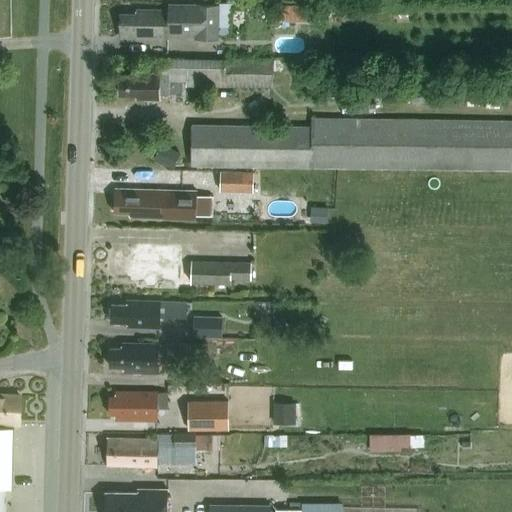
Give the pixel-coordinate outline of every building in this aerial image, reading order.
[(127,31),(127,37),(170,38),(170,32),(196,32),(196,38),(219,38),(220,5),(169,4),(169,10),(137,9),(137,14),(121,14),(121,31),(127,31)] [(312,7),(280,6),(280,21),(311,22),(312,7)] [(121,76),(121,94),(144,94),(144,99),(161,99),(161,95),(170,95),(170,89),(183,89),(183,81),(187,81),(187,86),(276,91),(278,66),(161,60),(160,74),(136,72),(136,76),(121,76)] [(312,125),(192,123),(192,166),(511,170),(511,119),(312,117),(312,125)] [(170,147),(163,164),(174,169),(181,152),(170,147)] [(254,192),(255,172),(221,172),(221,191),(254,192)] [(164,194),(164,190),(122,189),(122,194),(116,194),(115,212),(131,212),(131,217),(163,218),(164,207),(164,194)] [(164,207),(163,218),(196,219),(197,191),(164,190),(164,194),(164,207)] [(171,267),(171,246),(144,246),(144,251),(120,251),(119,256),(116,256),(116,269),(119,269),(119,281),(153,282),(153,288),(186,289),(186,268),(171,267)] [(252,261),(192,260),(192,283),(232,283),(232,279),(251,280),(252,261)] [(112,304),(112,321),(134,321),(134,325),(160,324),(160,314),(186,314),(186,299),(128,300),(128,304),(112,304)] [(223,316),(194,316),(193,336),(222,336),(223,316)] [(275,321),(275,332),(284,332),(285,321),(275,321)] [(170,344),(159,344),(159,342),(123,342),(123,347),(111,347),(111,366),(131,366),(131,371),(158,372),(159,357),(170,357),(170,354),(187,354),(188,343),(170,342),(170,344)] [(205,371),(182,370),(182,384),(204,384),(205,371)] [(110,396),(110,414),(116,414),(116,420),(158,420),(158,391),(117,391),(117,396),(110,396)] [(20,424),(20,396),(0,394),(0,508),(7,504),(7,488),(13,488),(14,429),(5,428),(6,423),(20,424)] [(230,401),(189,401),(189,430),(230,429),(230,401)] [(222,433),(195,433),(174,432),(174,447),(196,447),(196,456),(211,456),(211,445),(222,445),(222,433)] [(411,450),(411,447),(411,434),(370,435),(370,451),(411,450)] [(109,442),(108,460),(119,460),(118,465),(143,466),(143,462),(159,463),(160,439),(121,437),(121,442),(109,442)] [(107,491),(106,511),(167,511),(169,490),(139,489),(139,492),(107,491)]
